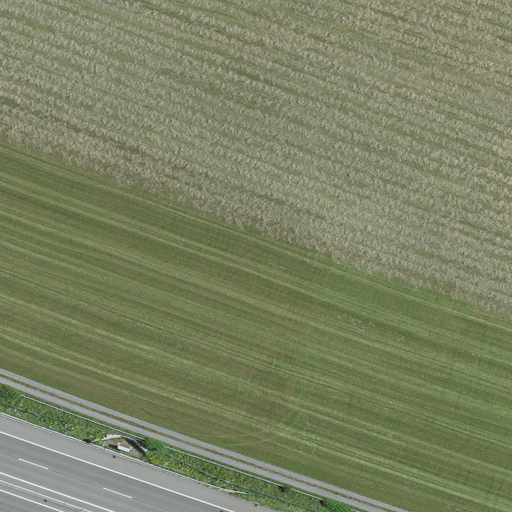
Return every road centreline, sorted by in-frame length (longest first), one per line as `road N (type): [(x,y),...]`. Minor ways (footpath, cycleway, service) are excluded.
road 1 (track): [(394,511),(0,374)]
road 2 (motorway): [(178,511),(0,450)]
